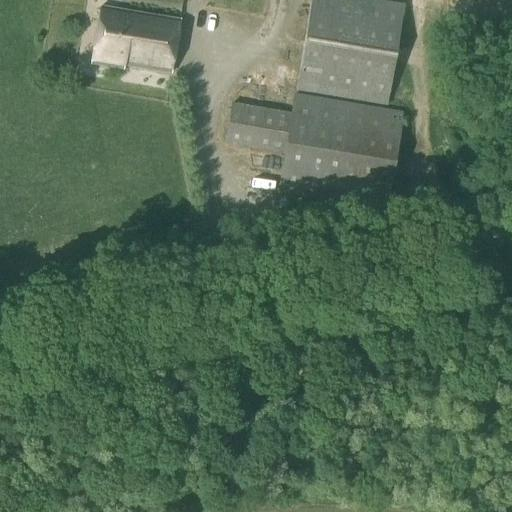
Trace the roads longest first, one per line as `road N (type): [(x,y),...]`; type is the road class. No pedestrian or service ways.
road 1 (unclassified): [(204,303),(511,238)]
road 2 (track): [(204,303),(0,346)]
